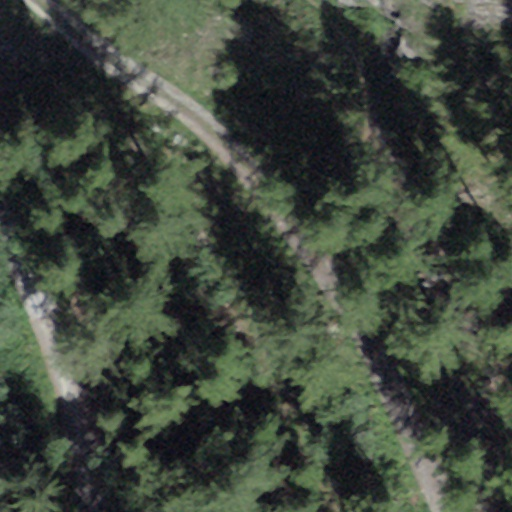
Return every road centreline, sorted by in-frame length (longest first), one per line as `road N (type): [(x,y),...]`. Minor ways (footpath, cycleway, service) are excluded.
road 1 (track): [(48,0),(316,244)]
road 2 (track): [(316,244),(445,511)]
road 3 (track): [(18,280),(53,511)]
